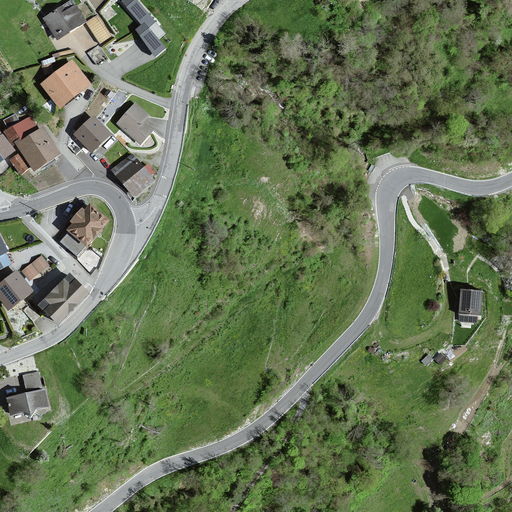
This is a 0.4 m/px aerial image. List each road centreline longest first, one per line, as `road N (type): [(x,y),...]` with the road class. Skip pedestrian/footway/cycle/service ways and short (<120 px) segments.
road 1 (tertiary): [(100,511),(158,468),(262,424),(357,327),(381,286),(386,196),(396,177),(477,188),(511,179)]
road 2 (residential): [(124,228),(154,207),(195,56),(239,0)]
road 3 (track): [(306,382),(304,404),(281,447),(231,511)]
road 4 (tertiary): [(22,210),(96,188),(116,200),(124,228)]
road 5 (tertiary): [(98,292),(59,333),(0,358)]
